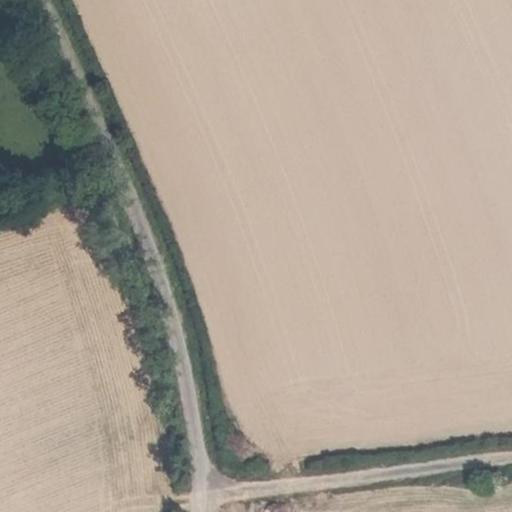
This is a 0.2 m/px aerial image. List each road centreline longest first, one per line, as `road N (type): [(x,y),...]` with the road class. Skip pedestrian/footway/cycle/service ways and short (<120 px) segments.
road 1 (unclassified): [(42,0),(169,305),(186,376),(200,511)]
road 2 (track): [(511,456),(202,498)]
